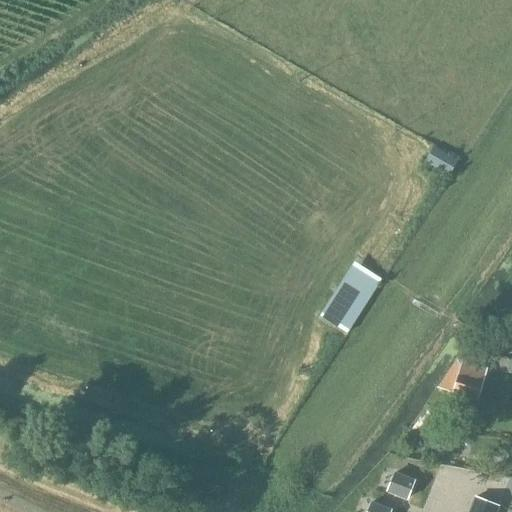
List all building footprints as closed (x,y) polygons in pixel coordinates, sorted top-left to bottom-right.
[(426,160),(450,174),(459,160),(434,146),(426,160)] [(381,279),(363,267),(327,321),(346,333),(381,279)] [(456,391),(480,398),(486,378),(461,371),(456,391)] [(428,448),(452,451),(453,439),(429,436),(428,448)] [(414,481),(395,473),(388,491),(407,499),(414,481)] [(496,511),(499,507),(475,497),(469,511),(496,511)] [(390,511),(391,510),(371,502),(367,511),(390,511)]
